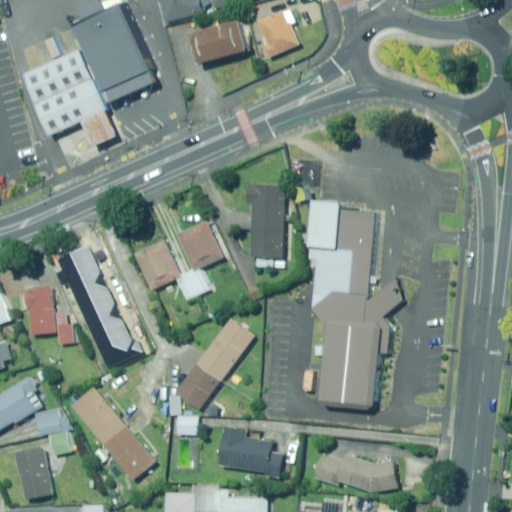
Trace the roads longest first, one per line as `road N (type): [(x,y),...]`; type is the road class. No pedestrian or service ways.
road 1 (secondary): [(360,68),(310,99),(0,230)]
road 2 (tertiary): [(469,511),(498,210)]
road 3 (tertiary): [(503,85),(510,140),(498,210)]
